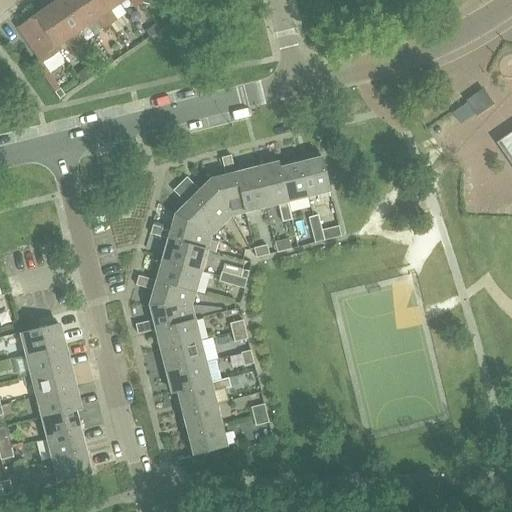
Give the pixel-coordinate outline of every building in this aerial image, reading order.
[(69,0),(58,0),(50,6),(78,47),(86,41),(79,31),(87,26),(69,0)] [(103,15),(92,0),(69,0),(87,26),(96,20),(103,29),(110,24),(103,15)] [(92,0),(103,15),(110,24),(114,31),(121,26),(117,21),(118,20),(111,10),(119,4),(116,0),(92,0)] [(56,47),(57,47),(65,41),(72,51),(78,47),(50,6),(34,17),(56,47)] [(56,47),(34,17),(18,28),(42,64),(60,52),(57,47),(56,47)] [(60,88),(55,92),(59,98),(64,95),(60,88)] [(475,114),(491,103),(482,89),(466,101),(468,103),(475,114)] [(475,114),(468,103),(454,113),(461,123),(475,114)] [(511,131),(496,143),(511,165),(511,131)] [(307,196),(330,190),(322,158),(321,158),(319,152),(309,154),(310,160),(299,163),(307,196)] [(225,171),(234,168),(231,156),(221,158),(225,171)] [(299,163),(279,168),(287,201),(307,196),(299,163)] [(257,169),(266,206),(278,203),(282,222),(292,220),(287,201),(279,168),(278,164),(257,169)] [(257,169),(235,174),(245,211),(266,206),(257,169)] [(235,174),(211,180),(231,215),(245,211),(235,174)] [(190,193),(196,186),(187,177),(180,183),(190,193)] [(194,197),(220,225),(231,215),(211,180),(194,197)] [(180,183),(174,190),(183,199),(190,193),(180,183)] [(194,197),(176,215),(210,235),(220,225),(194,197)] [(176,215),(169,239),(206,249),(210,235),(176,215)] [(308,218),(311,230),(321,228),(318,215),(308,218)] [(166,228),(153,225),(150,234),(163,238),(166,228)] [(338,226),(321,230),(324,241),(340,237),(338,226)] [(324,241),(321,230),(321,228),(311,230),(315,243),(324,241)] [(200,271),(206,249),(169,239),(163,260),(200,271)] [(277,252),(278,252),(291,249),(289,239),(275,243),(277,252)] [(256,257),(265,255),(269,254),(267,245),(254,248),(256,257)] [(163,260),(157,281),(194,291),(200,271),(163,260)] [(219,281),(232,284),(234,275),(222,272),(219,281)] [(234,275),(232,284),(244,288),(245,281),(246,278),(241,277),(234,275)] [(149,289),(151,279),(138,276),(136,285),(149,289)] [(157,281),(154,290),(150,305),(190,305),(194,291),(157,281)] [(150,305),(157,330),(193,321),(190,305),(150,305)] [(230,324),(232,333),(244,330),(242,320),(230,324)] [(157,330),(162,351),(199,342),(193,321),(157,330)] [(135,324),(138,334),(151,331),(148,322),(135,324)] [(21,333),(27,355),(64,345),(58,323),(21,333)] [(232,333),(234,342),(246,339),(244,330),(232,333)] [(167,372),(204,362),(199,342),(162,351),(167,372)] [(69,366),(64,345),(27,355),(32,375),(69,366)] [(241,353),(244,366),(253,364),(249,351),(241,353)] [(173,393),(177,392),(209,383),(204,362),(167,372),(173,393)] [(32,375),(37,396),(74,387),(69,366),(32,375)] [(228,378),(209,383),(177,392),(182,412),(215,404),(212,392),(231,387),(228,378)] [(37,396),(42,417),(79,408),(74,387),(37,396)] [(182,412),(188,433),(220,425),(215,404),(182,412)] [(251,407),(253,417),(266,413),(263,404),(251,407)] [(48,439),(80,430),(75,410),(80,409),(79,408),(42,417),(48,439)] [(266,413),(253,417),(256,426),(268,422),(266,413)] [(225,447),(220,425),(188,433),(193,455),(225,447)] [(6,427),(0,428),(0,440),(9,438),(6,427)] [(80,430),(48,439),(53,460),(86,452),(80,430)] [(0,440),(0,450),(11,448),(9,438),(0,440)] [(11,448),(0,450),(0,454),(1,460),(13,457),(11,448)] [(91,473),(86,452),(53,460),(59,481),(91,473)] [(0,495),(12,492),(9,480),(0,481),(0,495)]
